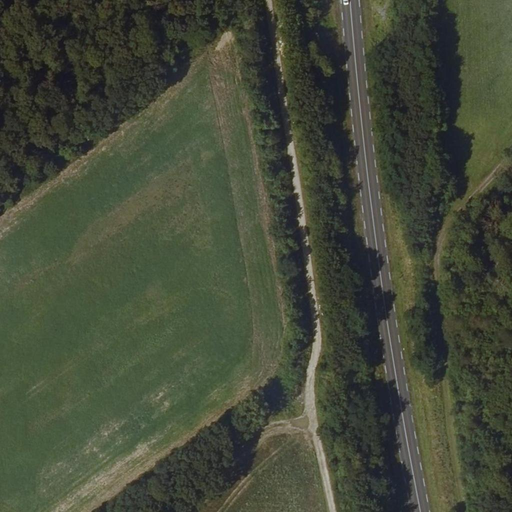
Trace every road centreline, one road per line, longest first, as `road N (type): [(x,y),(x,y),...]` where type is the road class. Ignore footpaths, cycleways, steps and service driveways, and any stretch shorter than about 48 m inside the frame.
road 1 (unclassified): [(335,511),(307,383),(316,332),(267,0)]
road 2 (primary): [(421,511),(382,291),(350,0)]
road 3 (track): [(465,511),(438,309),(440,254),(448,230),(511,151)]
road 4 (track): [(186,511),(278,397),(307,383)]
